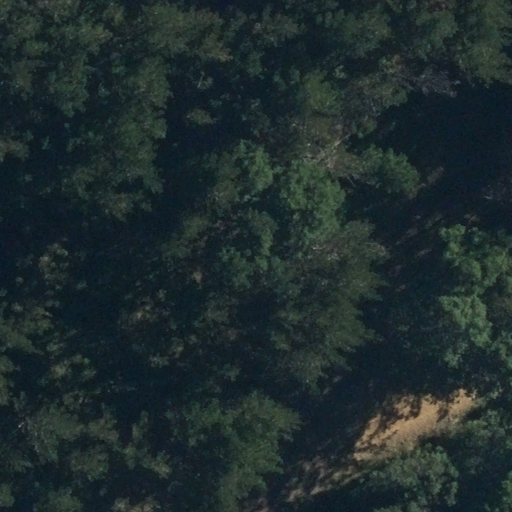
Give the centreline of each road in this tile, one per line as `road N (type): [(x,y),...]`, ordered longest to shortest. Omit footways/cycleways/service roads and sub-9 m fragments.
road 1 (track): [(265,499),(511,36)]
road 2 (track): [(265,499),(511,369)]
